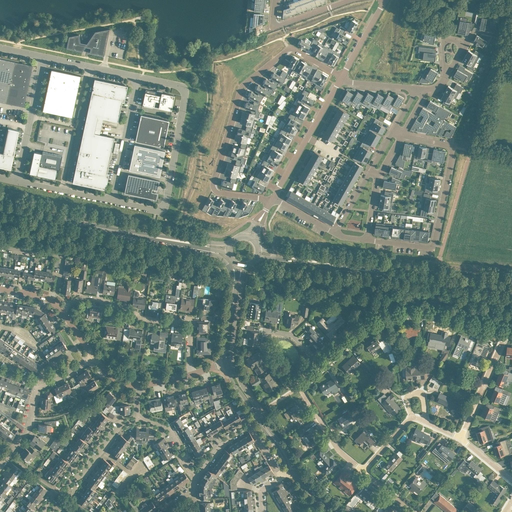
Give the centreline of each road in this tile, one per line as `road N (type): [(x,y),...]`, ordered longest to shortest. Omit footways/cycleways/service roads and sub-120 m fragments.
road 1 (residential): [(271,201),(212,185),(239,89),(289,48),(341,76)]
road 2 (tertiary): [(511,290),(258,252)]
road 3 (residential): [(365,240),(433,245),(451,146),(401,133)]
road 4 (unclassified): [(111,201),(160,210),(166,199),(184,94),(137,76)]
road 5 (residential): [(505,331),(423,313),(390,315),(321,366)]
road 6 (tertiary): [(0,209),(141,235)]
road 7 (residential): [(271,201),(341,76)]
road 8 (residential): [(137,418),(119,426),(84,473),(57,488),(44,511)]
road 9 (residential): [(294,389),(264,349),(264,334),(290,334),(321,366)]
road 10 (unknown): [(0,107),(74,122),(85,65)]
road 11 (unknown): [(66,192),(93,67)]
road 12 (unclassified): [(43,56),(16,181)]
road 13 (unclassified): [(137,76),(111,201)]
road 14 (tertiary): [(225,363),(290,471)]
road 15 (tertiary): [(296,468),(232,362)]
